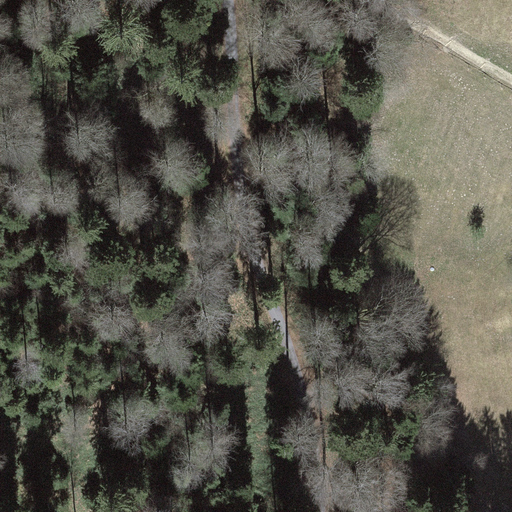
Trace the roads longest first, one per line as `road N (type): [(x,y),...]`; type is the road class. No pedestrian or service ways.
road 1 (track): [(226,0),(230,133),(325,511)]
road 2 (track): [(511,76),(388,0)]
